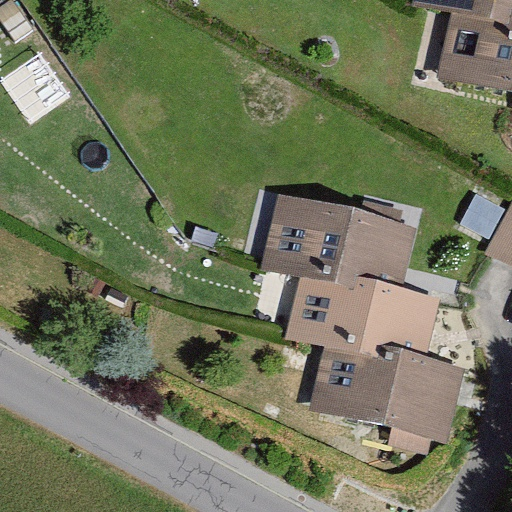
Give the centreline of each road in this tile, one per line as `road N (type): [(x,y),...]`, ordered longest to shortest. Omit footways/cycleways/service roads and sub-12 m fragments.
road 1 (residential): [(0,374),(250,511)]
road 2 (residential): [(457,511),(511,399)]
